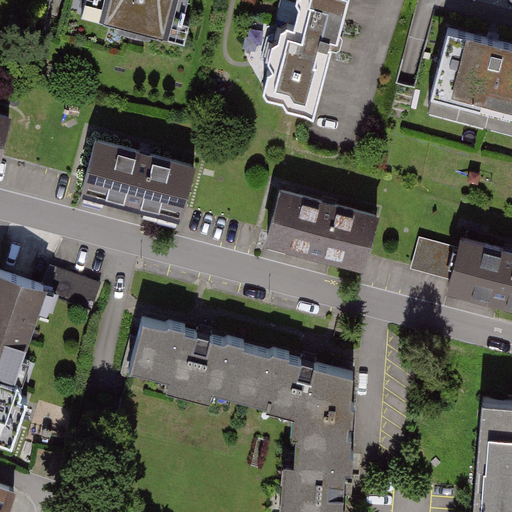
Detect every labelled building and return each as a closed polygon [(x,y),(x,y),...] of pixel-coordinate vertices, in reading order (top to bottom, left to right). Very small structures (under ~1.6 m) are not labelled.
[(176,42),(186,0),(95,0),(91,21),(176,42)] [(312,109),(328,46),(337,48),(349,0),(306,0),(296,35),(281,31),(264,96),(312,109)] [(511,49),(448,33),(429,101),(511,123),(511,49)] [(0,154),(11,115),(0,112),(0,154)] [(195,165),(97,139),(85,187),(182,213),(195,165)] [(379,215),(281,189),(268,237),(366,263),(379,215)] [(511,248),(462,235),(459,247),(452,276),(450,283),(511,299),(511,248)] [(452,276),(459,247),(421,237),(413,265),(443,273),(452,276)] [(1,271),(0,275),(0,336),(38,349),(57,290),(1,271)] [(129,374),(217,398),(228,341),(144,319),(129,374)] [(0,336),(0,402),(19,408),(38,349),(0,336)] [(217,398),(305,421),(311,363),(228,341),(217,398)] [(353,511),(365,376),(311,363),(297,511),(353,511)] [(511,511),(511,399),(483,397),(473,511),(511,511)] [(0,482),(0,511),(6,511),(15,488),(0,482)]
